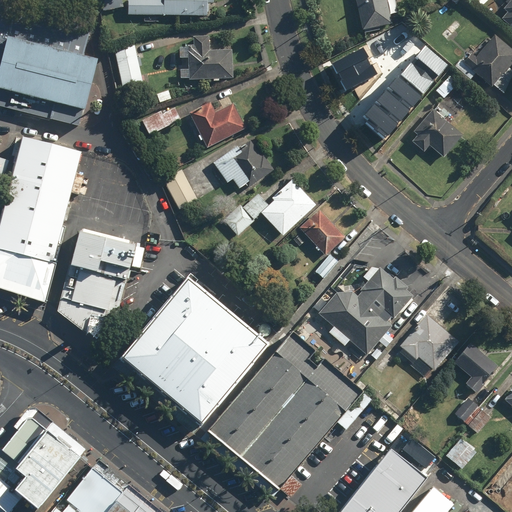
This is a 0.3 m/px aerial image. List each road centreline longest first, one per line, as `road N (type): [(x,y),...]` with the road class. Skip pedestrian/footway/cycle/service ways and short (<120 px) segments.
road 1 (tertiary): [(0,329),(46,352),(246,511)]
road 2 (residential): [(433,235),(329,137),(291,60),(276,0)]
road 3 (tertiary): [(199,511),(36,377)]
